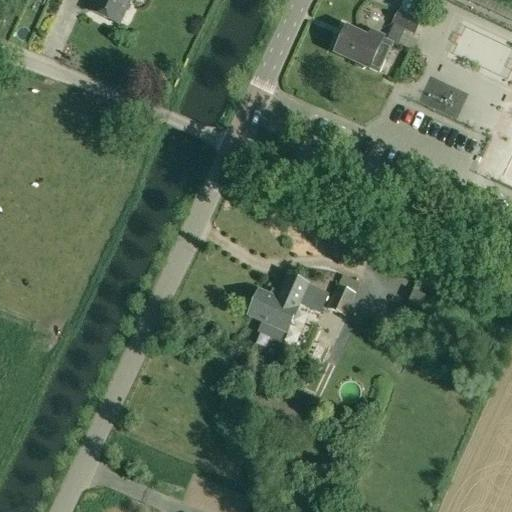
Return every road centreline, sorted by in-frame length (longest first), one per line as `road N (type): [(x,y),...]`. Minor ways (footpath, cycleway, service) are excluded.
road 1 (tertiary): [(60,511),(230,147)]
road 2 (tertiary): [(511,273),(230,147)]
road 3 (tertiary): [(230,147),(300,0)]
